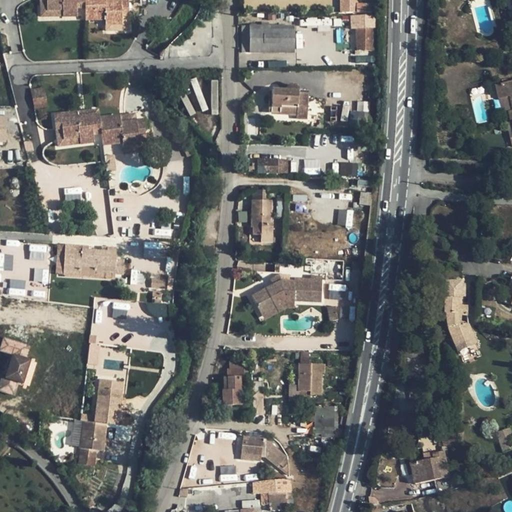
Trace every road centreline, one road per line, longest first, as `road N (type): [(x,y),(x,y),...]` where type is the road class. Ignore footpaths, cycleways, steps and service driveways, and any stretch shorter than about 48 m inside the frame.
road 1 (residential): [(158,511),(209,362),(221,287),(229,0)]
road 2 (primary): [(396,0),(388,165),(358,434)]
road 3 (primary): [(358,434),(404,191)]
road 4 (primary): [(406,171),(411,0)]
road 5 (residential): [(0,235),(133,241)]
